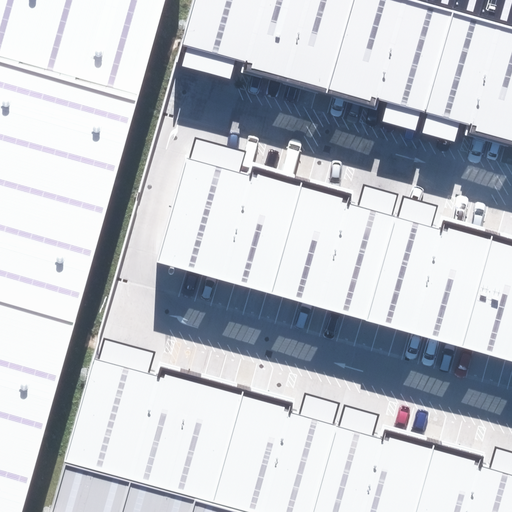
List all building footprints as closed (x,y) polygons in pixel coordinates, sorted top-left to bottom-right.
[(0,0),(0,511),(22,511),(163,0),(0,0)] [(328,89),(352,0),(190,0),(177,48),(208,56),(328,89)] [(426,115),(455,10),(417,0),(352,0),(328,89),(401,109),(426,115)] [(478,9),(480,0),(450,0),(451,0),(478,9)] [(511,0),(480,0),(478,9),(511,18),(511,0)] [(511,138),(511,25),(455,10),(426,115),(443,120),(511,138)] [(274,294),(302,186),(215,163),(189,156),(160,263),(274,294)] [(302,186),(274,294),(368,319),(398,213),(376,207),(302,186)] [(398,213),(368,319),(464,346),(494,239),(416,218),(398,213)] [(511,243),(494,239),(464,346),(511,358),(511,243)] [(196,505),(208,508),(240,398),(123,365),(92,356),(61,466),(130,486),(196,505)] [(317,420),(240,398),(208,508),(221,511),(311,511),(336,425),(317,420)] [(355,431),(336,425),(311,511),(416,511),(433,453),(355,431)] [(511,511),(511,475),(503,473),(433,453),(416,511),(511,511)] [(123,511),(130,486),(61,466),(49,511),(123,511)] [(194,511),(196,505),(130,486),(123,511),(194,511)]
